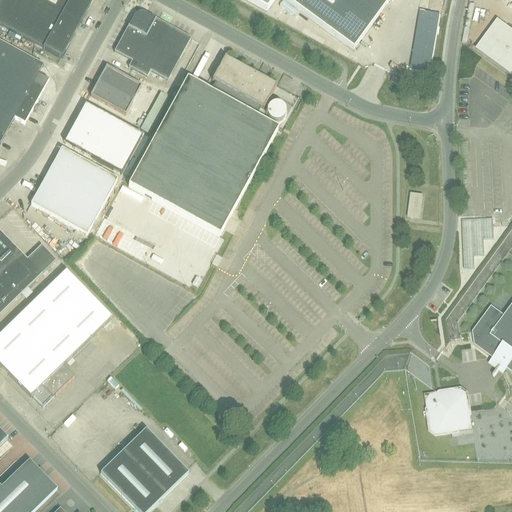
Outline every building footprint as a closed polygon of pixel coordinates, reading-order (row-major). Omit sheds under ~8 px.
[(1,0),(0,3),(0,26),(61,59),(93,0),(1,0)] [(242,0),(266,13),(275,0),(282,0),(353,51),(371,65),(412,9),(408,6),(412,0),(242,0)] [(427,0),(425,12),(440,15),(442,0),(427,0)] [(164,25),(165,25),(146,15),(145,15),(143,15),(141,14),(139,15),(137,16),(135,17),(134,19),(133,18),(123,37),(114,53),(132,63),(128,69),(146,79),(150,73),(167,82),(191,40),(164,25)] [(511,31),(497,20),(476,50),(488,58),(511,76),(511,31)] [(0,146),(5,138),(14,120),(24,125),(44,90),(47,85),(37,79),(44,67),(15,51),(0,42),(0,146)] [(111,60),(117,48),(112,46),(106,58),(111,60)] [(264,110),(276,87),(275,86),(226,59),(225,58),(212,82),(213,83),(213,82),(215,83),(210,93),(187,81),(128,188),(219,238),(278,131),(255,118),(261,108),(262,109),(264,110)] [(141,87),(106,67),(90,97),(125,116),(141,87)] [(274,102),(266,116),(282,124),(289,110),(274,102)] [(64,144),(98,163),(121,175),(142,137),(85,106),(69,136),(64,144)] [(86,237),(117,181),(61,150),(30,206),(86,237)] [(411,194),(408,218),(419,220),(423,196),(411,194)] [(429,206),(428,218),(438,219),(439,208),(429,206)] [(474,269),(474,256),(484,256),(483,239),(493,239),(493,220),(462,221),(464,269),(474,269)] [(0,315),(21,295),(27,289),(42,275),(56,261),(41,246),(27,260),(22,255),(0,232),(0,315)] [(63,367),(112,320),(66,273),(0,336),(0,367),(31,399),(32,398),(43,410),(53,400),(74,379),(63,367)] [(511,373),(511,306),(504,317),(491,307),(472,333),(474,346),(494,360),(492,364),(498,368),(493,376),(494,377),(500,369),(503,372),(505,369),(511,373)] [(75,362),(72,359),(67,364),(69,367),(75,362)] [(116,390),(121,387),(114,379),(110,382),(116,390)] [(469,417),(465,395),(463,396),(463,395),(462,395),(462,394),(461,394),(460,391),(439,395),(437,394),(429,395),(430,400),(425,401),(426,408),(428,409),(431,431),(437,435),(458,432),(460,433),(472,431),(470,418),(469,417)] [(375,411),(395,431),(410,416),(390,396),(375,411)] [(136,511),(149,511),(188,474),(146,431),(100,475),(136,511)] [(0,488),(0,511),(34,511),(57,490),(29,462),(1,489),(0,488)] [(504,498),(502,480),(496,481),(497,487),(473,490),(472,484),(462,485),(465,503),(504,498)]
